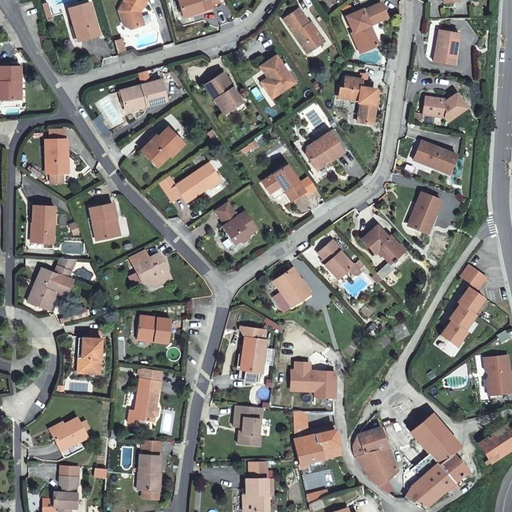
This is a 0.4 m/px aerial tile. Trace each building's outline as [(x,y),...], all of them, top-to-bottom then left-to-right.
[(135,13),(141,0),(121,0),(118,7),(125,21),(127,25),(130,28),(140,24),(135,13)] [(176,0),(182,17),(199,11),(200,12),(209,9),(205,0),(176,0)] [(360,47),(373,41),(365,23),(382,14),(375,1),(360,8),(359,6),(343,14),(350,29),(352,29),(360,47)] [(66,9),(76,41),(98,35),(88,2),(66,9)] [(305,52),(320,42),(313,32),(315,30),(309,21),(308,21),(298,7),(282,18),(305,52)] [(359,48),(360,47),(352,29),(350,29),(359,48)] [(452,64),(457,31),(438,29),(435,45),(437,45),(437,48),(434,50),(432,61),(452,64)] [(320,42),(322,41),(315,30),(313,32),(320,42)] [(269,97),(292,82),(272,53),(255,65),(263,76),(268,84),(263,87),(269,97)] [(16,66),(0,66),(0,98),(14,99),(14,81),(17,81),(16,66)] [(219,71),(203,82),(211,95),(222,111),(238,100),(219,71)] [(361,84),(362,76),(345,74),(343,83),(341,83),(340,92),(359,94),(359,97),(356,115),(372,117),(374,97),(372,96),(373,85),(361,84)] [(268,84),(263,76),(257,80),(263,87),(268,84)] [(120,89),(125,110),(164,100),(158,80),(120,89)] [(457,94),(456,94),(446,100),(440,100),(439,100),(438,98),(423,96),(421,114),(442,116),(444,120),(451,116),(465,108),(457,94)] [(238,100),(222,111),(227,118),(243,108),(238,100)] [(92,117),(96,124),(102,120),(98,114),(92,117)] [(102,120),(96,124),(101,130),(109,131),(102,120)] [(182,139),(167,124),(160,130),(154,136),(152,134),(140,146),(144,151),(151,158),(157,151),(162,157),(168,151),(170,153),(182,139)] [(314,168),(340,149),(333,138),(327,129),(304,145),(303,151),(314,168)] [(59,172),(61,172),(61,155),(64,155),(64,152),(64,139),(42,139),(43,172),(47,172),(59,172)] [(417,158),(416,162),(419,163),(445,173),(451,154),(446,152),(417,141),(413,153),(416,154),(419,155),(417,158)] [(157,151),(151,158),(156,163),(162,157),(157,151)] [(219,177),(207,160),(173,183),(166,173),(157,179),(171,199),(180,193),(184,200),(219,177)] [(295,180),(283,162),(268,172),(258,179),(266,191),(278,183),(288,198),(301,189),(295,180)] [(47,172),(47,182),(59,182),(59,172),(47,172)] [(305,173),(295,180),(301,189),(304,192),(313,185),(305,173)] [(414,210),(408,225),(425,232),(438,198),(419,190),(411,208),(414,210)] [(225,198),(212,207),(216,212),(229,203),(225,198)] [(114,216),(110,202),(105,203),(87,208),(95,239),(116,234),(111,217),(114,216)] [(229,203),(216,212),(224,224),(221,232),(224,235),(230,243),(234,239),(238,239),(245,234),(246,230),(254,225),(242,207),(235,211),(229,203)] [(55,207),(34,206),(34,222),(37,222),(36,242),(38,242),(54,243),(55,207)] [(405,224),(408,225),(414,210),(411,208),(405,224)] [(385,232),(375,220),(360,234),(373,248),(376,246),(393,265),(407,253),(387,230),(385,232)] [(311,246),(320,257),(318,258),(329,272),(345,259),(333,243),(333,242),(326,234),(311,246)] [(127,255),(132,265),(140,281),(149,276),(154,285),(169,276),(167,272),(163,271),(161,269),(161,267),(164,266),(156,252),(146,257),(141,248),(127,255)] [(63,278),(71,259),(57,258),(51,272),(39,267),(24,302),(45,311),(53,292),(62,296),(68,284),(63,278)] [(288,301),(307,288),(289,263),(271,274),(279,286),(278,286),(288,301)] [(377,276),(373,279),(378,285),(381,282),(377,276)] [(165,341),(168,318),(137,314),(135,335),(152,336),(152,339),(165,341)] [(404,336),(410,334),(405,321),(392,328),(397,340),(404,336)] [(259,371),(264,339),(262,339),(255,338),(256,328),(238,326),(238,328),(242,336),(240,356),(241,356),(240,369),(257,371),(259,371)] [(255,338),(262,339),(263,329),(256,328),(255,338)] [(90,338),(82,338),(80,373),(100,374),(101,339),(90,338)] [(507,353),(483,356),(485,365),(487,365),(490,385),(487,386),(488,394),(509,391),(511,391),(507,353)] [(159,370),(139,368),(138,377),(134,409),(129,408),(127,422),(138,423),(138,420),(153,422),(154,414),(154,409),(157,389),(159,389),(159,380),(158,380),(159,370)] [(237,369),(236,378),(256,381),(257,371),(240,369),(237,369)] [(316,369),(315,393),(334,394),(334,370),(316,369)] [(424,407),(416,402),(408,410),(407,411),(413,418),(404,423),(413,428),(422,420),(432,412),(424,407)] [(407,411),(408,410),(400,403),(392,411),(393,418),(396,416),(397,417),(404,423),(413,418),(407,411)] [(236,442),(258,444),(259,434),(256,433),(258,419),(259,419),(260,406),(234,404),(232,420),(232,426),(237,427),(236,442)] [(434,415),(432,412),(422,420),(413,428),(431,450),(441,463),(454,479),(466,468),(452,451),(460,445),(434,415)] [(87,436),(76,416),(49,431),(58,450),(87,436)] [(384,459),(393,455),(380,423),(359,432),(358,433),(366,452),(378,447),(383,459),(384,459)] [(511,445),(511,433),(505,423),(501,426),(477,441),(489,457),(491,460),(511,445)] [(292,438),(297,458),(298,463),(340,453),(339,451),(334,429),(292,438)] [(360,466),(367,477),(397,465),(393,455),(384,459),(383,459),(378,447),(366,452),(358,433),(358,434),(357,436),(353,444),(353,453),(360,466)] [(160,440),(139,438),(139,458),(138,475),(140,475),(139,490),(158,492),(159,475),(158,475),(160,440)] [(448,483),(454,479),(441,463),(431,450),(411,466),(419,476),(403,493),(402,495),(423,504),(425,503),(448,483)] [(76,476),(57,476),(58,486),(63,490),(63,494),(53,494),(54,508),(59,508),(62,511),(64,511),(70,508),(77,508),(77,494),(73,494),(73,489),(77,485),(76,476)] [(266,477),(246,477),(246,496),(246,511),(266,510),(266,477)] [(457,483),(454,479),(448,483),(451,488),(457,483)] [(328,495),(307,503),(308,511),(368,511),(361,485),(328,495)]
